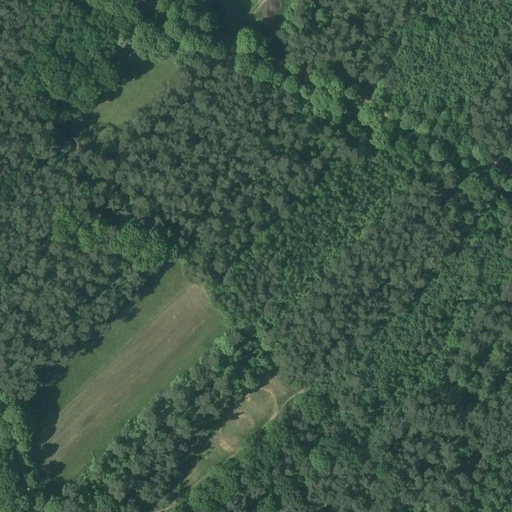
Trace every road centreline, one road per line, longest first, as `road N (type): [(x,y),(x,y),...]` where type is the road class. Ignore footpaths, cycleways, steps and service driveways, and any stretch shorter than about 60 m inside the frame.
road 1 (track): [(506,174),(127,0)]
road 2 (track): [(39,511),(0,397)]
